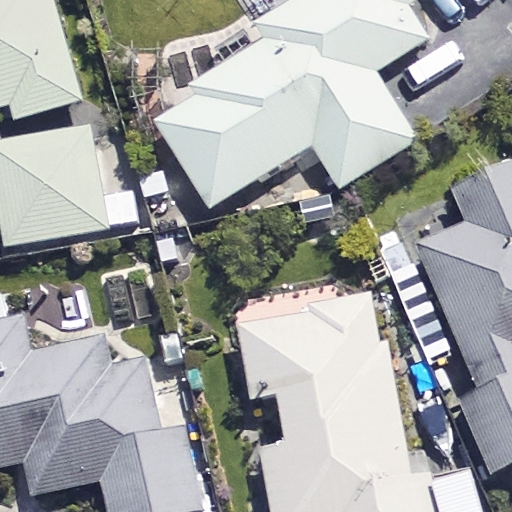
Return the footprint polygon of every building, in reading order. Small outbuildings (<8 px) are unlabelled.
[(79,100),(50,0),(0,0),(0,105),(11,103),(15,118),(79,100)] [(294,0),(257,23),(267,39),(192,85),(198,95),(156,121),(209,208),(312,144),(339,188),(416,141),(373,71),(427,38),(404,1),(406,0),(294,0)] [(104,197),(90,124),(0,141),(0,210),(7,246),(143,221),(137,190),(104,197)] [(511,160),(452,187),(469,226),(417,248),(478,388),(457,397),(489,472),(511,462),(511,160)] [(482,511),(473,471),(428,481),(421,447),(406,451),(370,288),(235,318),(252,394),(274,389),(286,441),(257,447),(271,511),(482,511)] [(0,297),(0,465),(26,462),(30,491),(105,482),(109,511),(196,511),(199,511),(184,391),(148,395),(141,334),(37,346),(33,319),(9,322),(6,297),(0,297)]
